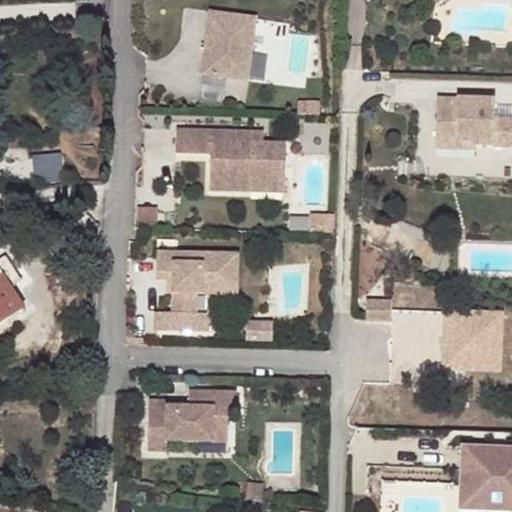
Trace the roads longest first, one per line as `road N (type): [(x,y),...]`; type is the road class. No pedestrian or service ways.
road 1 (residential): [(108,356),(123,0)]
road 2 (residential): [(372,350),(323,358),(108,356)]
road 3 (residential): [(102,511),(108,356)]
